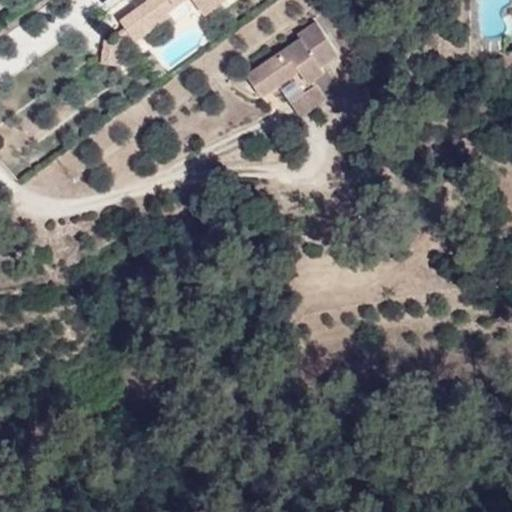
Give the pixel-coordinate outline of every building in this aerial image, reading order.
[(142,0),(116,19),(132,41),(168,15),(164,10),(177,0),(188,0),(190,2),(191,0),(215,0),(216,1),(217,0),(142,0)] [(198,13),(216,1),(215,0),(191,0),(190,2),(198,13)] [(291,70),(334,19),(327,8),(306,21),(310,25),(257,59),(272,83),(291,70)] [(331,73),(340,66),(333,54),(349,43),(334,19),(291,70),(313,104),(341,87),(331,73)] [(99,61),(120,63),(122,39),(101,37),(99,61)]
